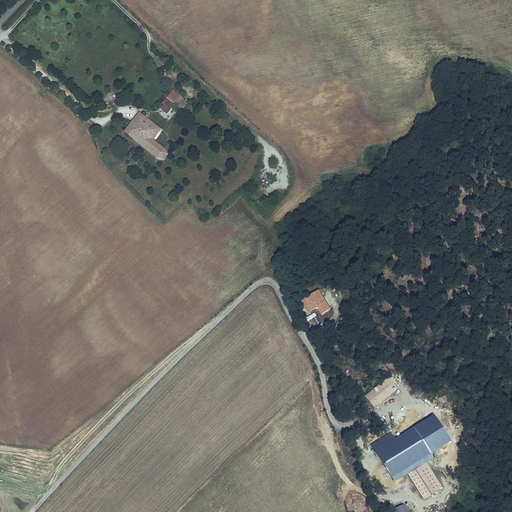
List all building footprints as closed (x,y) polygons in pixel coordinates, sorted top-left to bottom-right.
[(189,104),(173,91),(166,98),(162,103),(164,104),(160,109),(167,114),(174,106),(182,112),(189,104)] [(140,112),(124,132),(157,159),(164,160),(168,154),(166,148),(155,140),(162,129),(140,112)] [(318,291),(301,301),(308,313),(318,307),(321,314),(330,310),(318,291)] [(320,326),(316,314),(305,317),(309,329),(320,326)] [(387,377),(363,397),(373,409),(397,390),(387,377)] [(442,490),(425,462),(406,472),(423,500),(442,490)]
